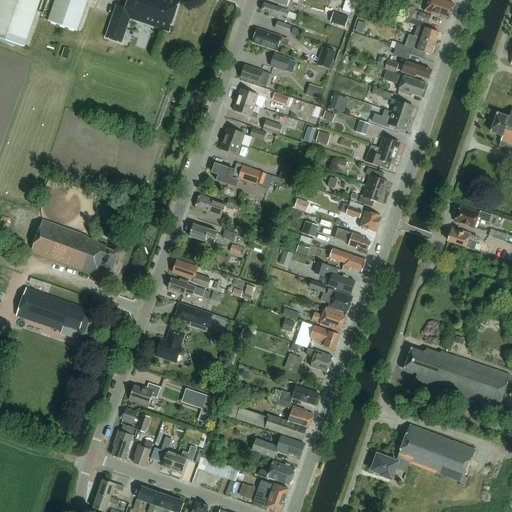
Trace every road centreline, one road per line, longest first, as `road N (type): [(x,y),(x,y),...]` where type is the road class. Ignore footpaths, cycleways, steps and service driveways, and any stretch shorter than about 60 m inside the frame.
road 1 (residential): [(90,457),(256,0)]
road 2 (tertiary): [(291,511),(390,223)]
road 3 (residential): [(342,511),(420,278),(440,241)]
road 4 (tertiary): [(390,223),(468,0)]
road 5 (residential): [(440,241),(448,196),(511,19)]
road 6 (residential): [(248,511),(90,457)]
road 7 (unknown): [(511,422),(389,371)]
